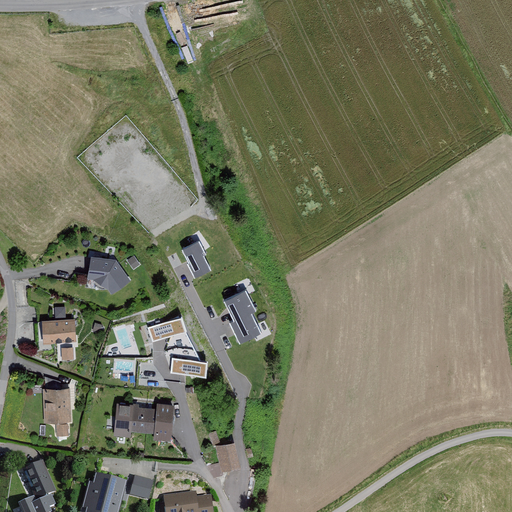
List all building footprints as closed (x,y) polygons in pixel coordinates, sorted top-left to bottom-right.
[(188,223),(159,238),(213,344),(261,320),(227,254),(209,263),(188,223)] [(114,258),(90,254),(85,278),(93,279),(107,287),(111,292),(129,279),(114,258)] [(67,316),(67,305),(57,305),(57,316),(67,316)] [(181,318),(148,328),(153,342),(186,332),(181,318)] [(75,319),(41,321),(42,343),(77,341),(75,319)] [(208,362),(172,358),(170,373),(206,378),(208,362)] [(68,386),(42,388),(44,422),(71,420),(68,386)] [(152,405),(114,402),(112,434),(128,435),(128,429),(150,431),(150,438),(167,440),(170,402),(152,401),(152,405)] [(68,424),(56,425),(57,437),(69,436),(68,424)] [(230,440),(213,445),(220,471),(237,466),(230,440)] [(40,460),(19,469),(34,500),(54,491),(40,460)] [(151,499),(156,480),(136,474),(131,493),(151,499)] [(102,482),(76,478),(74,501),(99,505),(102,482)] [(194,492),(161,498),(163,511),(210,511),(208,496),(195,498),(194,492)]
